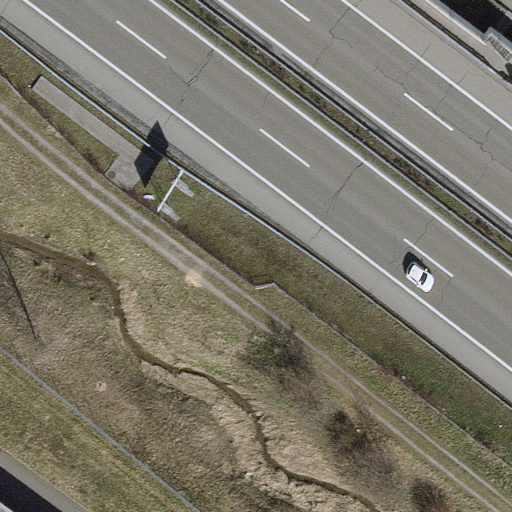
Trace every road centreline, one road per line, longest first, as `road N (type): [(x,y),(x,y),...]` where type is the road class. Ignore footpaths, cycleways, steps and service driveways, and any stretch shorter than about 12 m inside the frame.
road 1 (motorway): [(86,0),(511,324)]
road 2 (motorway): [(511,173),(284,0)]
